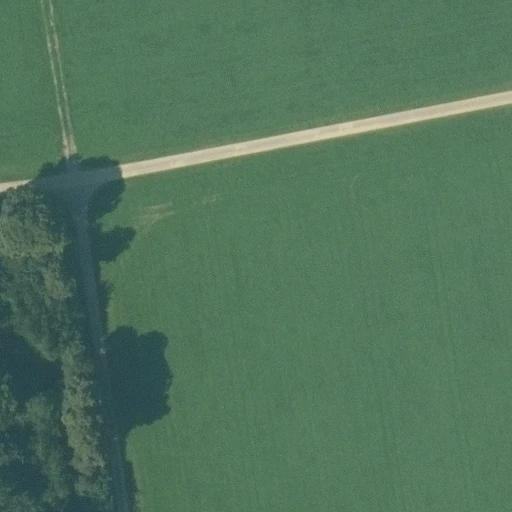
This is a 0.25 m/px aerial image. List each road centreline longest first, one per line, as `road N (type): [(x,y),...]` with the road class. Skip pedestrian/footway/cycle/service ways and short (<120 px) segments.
road 1 (unclassified): [(78,176),(511,92)]
road 2 (unclassified): [(129,511),(78,176)]
road 3 (track): [(78,176),(49,0)]
